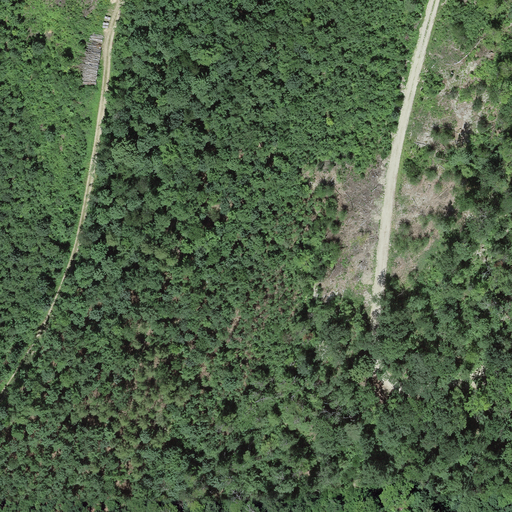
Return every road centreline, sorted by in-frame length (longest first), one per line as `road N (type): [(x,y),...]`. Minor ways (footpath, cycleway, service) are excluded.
road 1 (track): [(0,400),(41,333),(84,215),(121,0)]
road 2 (track): [(434,0),(381,228),(373,365)]
road 3 (track): [(373,365),(410,389),(511,362)]
